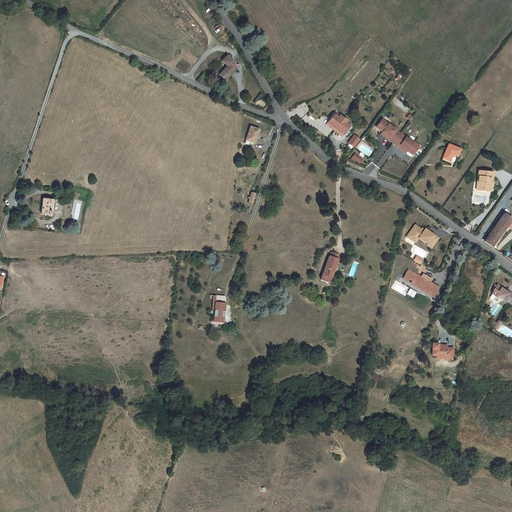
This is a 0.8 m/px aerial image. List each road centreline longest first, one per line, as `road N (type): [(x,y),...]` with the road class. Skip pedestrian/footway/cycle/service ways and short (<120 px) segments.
road 1 (unclassified): [(282,119),(20,0)]
road 2 (unclassified): [(511,268),(398,189),(330,163),(282,119)]
road 3 (unknown): [(282,119),(233,276)]
road 4 (unclassified): [(282,119),(210,0)]
